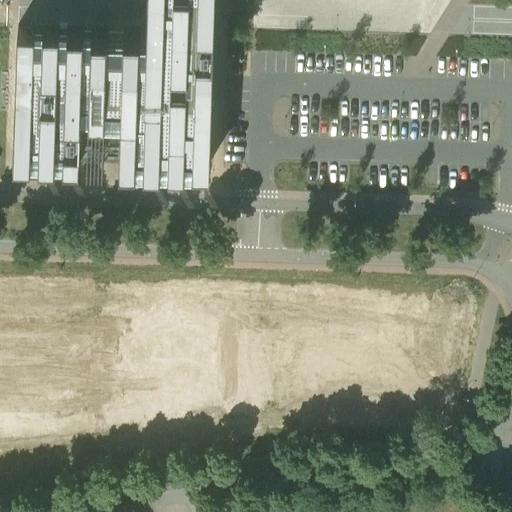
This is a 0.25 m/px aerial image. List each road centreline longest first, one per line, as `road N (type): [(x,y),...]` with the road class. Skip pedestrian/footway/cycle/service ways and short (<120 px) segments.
road 1 (unclassified): [(41,511),(213,473),(500,456)]
road 2 (unclassified): [(261,205),(0,196)]
road 3 (unclassified): [(0,248),(259,256)]
road 4 (unclassified): [(259,256),(471,263),(511,287)]
road 5 (unclassified): [(511,222),(416,209),(261,205)]
